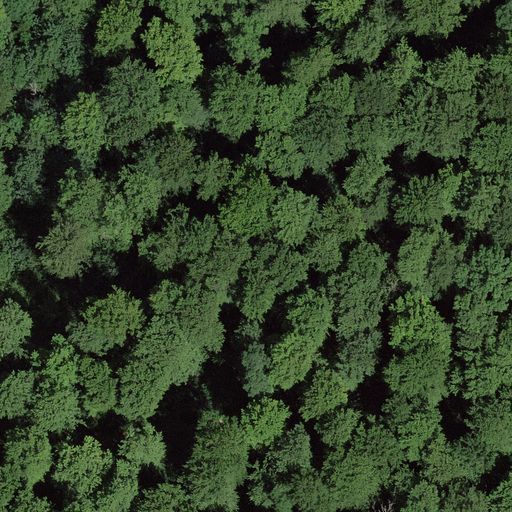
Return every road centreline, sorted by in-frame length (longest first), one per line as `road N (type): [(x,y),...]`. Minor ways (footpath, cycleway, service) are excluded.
road 1 (track): [(0,457),(263,419),(511,362)]
road 2 (track): [(0,433),(96,383),(240,287),(357,174)]
road 3 (track): [(172,511),(263,419),(432,511)]
road 4 (track): [(208,54),(419,0)]
